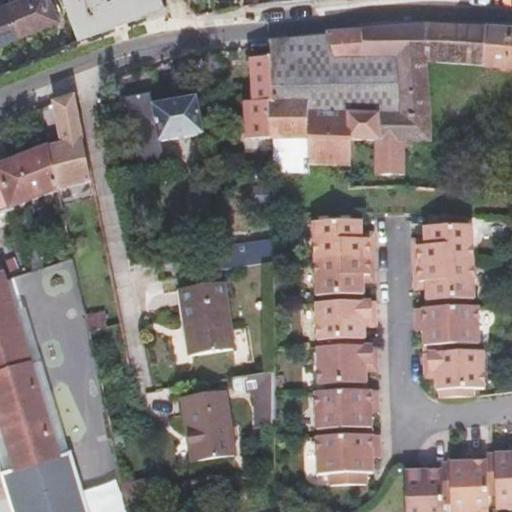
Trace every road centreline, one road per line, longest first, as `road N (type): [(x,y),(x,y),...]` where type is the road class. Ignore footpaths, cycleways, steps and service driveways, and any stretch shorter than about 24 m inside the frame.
road 1 (residential): [(511,10),(376,10),(200,31),(142,44),(0,99)]
road 2 (residential): [(398,223),(403,420)]
